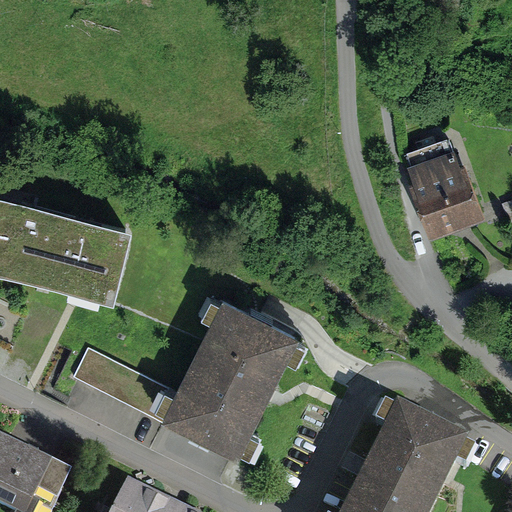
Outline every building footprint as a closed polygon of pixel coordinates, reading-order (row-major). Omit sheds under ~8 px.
[(404,149),(432,233),(485,216),(466,159),(460,161),(455,145),(451,146),(447,134),(404,149)] [(137,235),(0,203),(0,279),(120,308),(137,235)] [(294,344),(225,309),(166,424),(236,459),(294,344)] [(431,511),(469,439),(398,403),(342,511),(431,511)] [(65,471),(0,439),(0,502),(20,511),(33,511),(41,496),(50,501),(65,471)] [(182,511),(130,487),(118,511),(182,511)]
